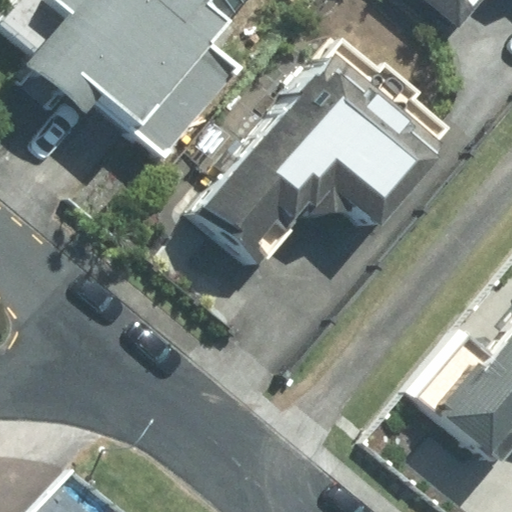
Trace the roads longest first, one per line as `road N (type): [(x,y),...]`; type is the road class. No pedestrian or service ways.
road 1 (residential): [(128,386),(229,449),(301,511)]
road 2 (residential): [(0,250),(128,386)]
road 3 (residential): [(128,386),(0,386)]
